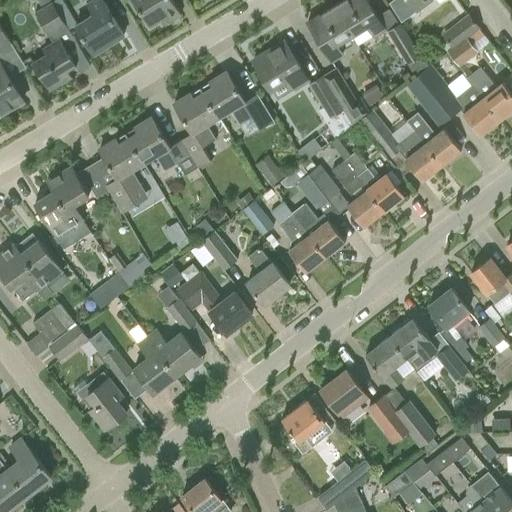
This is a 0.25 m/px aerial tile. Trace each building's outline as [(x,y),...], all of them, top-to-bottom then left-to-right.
[(61,0),(55,0),(51,2),(66,27),(67,30),(76,24),(61,0)] [(93,15),(75,26),(93,55),(123,36),(101,0),(95,0),(87,5),(93,15)] [(128,0),(135,12),(139,9),(149,27),(166,17),(169,22),(181,15),(171,0),(128,0)] [(366,0),(344,0),(334,6),(351,36),(367,26),(373,37),(384,30),(366,0)] [(443,0),(392,0),(389,3),(402,21),(418,10),(416,7),(425,0),(436,0),(439,3),(443,0)] [(42,8),(34,13),(48,37),(53,44),(61,39),(67,51),(73,47),(74,47),(65,32),(63,28),(66,27),(51,3),(42,8)] [(351,36),(334,6),(307,23),(331,62),(342,55),(336,45),(351,36)] [(444,35),(454,48),(466,38),(466,37),(478,28),(468,15),(444,35)] [(387,33),(415,76),(417,74),(427,66),(420,55),(400,24),(387,33)] [(0,50),(11,44),(0,26),(0,50)] [(466,38),(454,48),(448,53),(459,67),(478,52),(466,38)] [(76,65),(67,51),(61,39),(53,44),(42,51),(45,55),(33,63),(39,73),(49,90),(71,77),(67,71),(76,65)] [(253,60),(264,77),(271,90),(289,79),(295,90),(308,82),(284,41),(253,60)] [(0,115),(23,101),(0,63),(0,115)] [(430,64),(427,66),(417,74),(426,85),(452,117),(460,110),(480,135),(498,121),(471,85),(457,97),(430,64)] [(466,78),(471,85),(498,121),(511,110),(511,95),(502,83),(496,87),(480,67),(466,78)] [(336,70),(323,78),(352,125),(369,111),(360,98),(356,101),(336,70)] [(227,72),(200,88),(217,118),(230,110),(239,125),(252,118),(259,130),(274,121),(257,94),(245,101),(227,72)] [(414,77),(406,84),(427,110),(440,126),(452,117),(426,85),(417,74),(415,76),(414,77)] [(352,125),(323,78),(309,87),(322,107),(318,109),(336,138),(352,125)] [(192,133),(180,140),(197,167),(210,160),(202,148),(214,140),(205,125),(217,118),(200,88),(174,104),(192,133)] [(442,165),(415,130),(399,142),(372,110),(360,120),(389,158),(398,151),(422,181),(442,165)] [(408,121),(415,130),(442,165),(461,150),(444,128),(436,135),(418,113),(408,121)] [(152,117),(125,134),(143,162),(154,156),(163,171),(176,163),(183,175),(197,167),(180,140),(170,146),(152,117)] [(105,185),(109,191),(115,203),(121,213),(134,205),(126,193),(139,185),(130,170),(143,162),(125,134),(99,150),(117,179),(105,185)] [(354,153),(343,161),(384,211),(403,196),(386,174),(377,181),(354,153)] [(269,157),(258,165),(265,176),(276,168),(269,157)] [(301,164),(308,174),(328,200),(339,191),(319,166),(316,168),(309,158),(301,164)] [(384,211),(343,161),(332,169),(355,198),(347,205),(364,226),(384,211)] [(47,181),(53,191),(64,209),(72,205),(88,196),(85,192),(90,189),(96,199),(109,191),(105,185),(94,192),(81,171),(75,174),(71,167),(47,181)] [(328,200),(308,174),(296,183),(317,209),(328,200)] [(64,209),(53,191),(35,202),(55,235),(71,226),(79,240),(89,233),(72,205),(64,209)] [(248,194),(236,203),(242,210),(243,209),(254,201),(248,194)] [(242,211),(260,235),(273,226),(254,201),(242,211)] [(326,256),(293,213),(292,213),(283,202),(270,213),(296,245),(289,250),(306,272),(326,256)] [(306,203),(293,213),(326,256),(345,241),(324,213),(318,218),(306,203)] [(31,233),(15,246),(21,253),(18,255),(31,272),(26,277),(36,290),(44,300),(53,293),(46,283),(52,278),(62,271),(50,256),(38,240),(32,232),(31,233)] [(201,242),(223,270),(236,260),(214,232),(201,242)] [(14,244),(0,254),(0,281),(5,289),(10,285),(22,301),(36,290),(26,277),(31,272),(18,255),(21,253),(15,246),(14,244)] [(247,282),(252,289),(264,305),(289,285),(271,262),(270,263),(258,248),(247,257),(259,272),(247,282)] [(511,272),(505,278),(490,258),(470,273),(494,303),(509,292),(511,296),(511,272)] [(171,265),(159,274),(170,288),(182,278),(171,265)] [(126,267),(117,274),(128,287),(136,281),(126,267)] [(128,287),(117,274),(90,294),(101,307),(128,287)] [(209,312),(214,318),(226,334),(252,314),(235,292),(223,302),(202,275),(180,292),(193,309),(204,301),(211,311),(209,312)] [(428,306),(441,321),(446,328),(469,310),(451,288),(428,306)] [(167,308),(183,328),(195,319),(178,299),(167,308)] [(59,303),(50,310),(65,330),(75,323),(59,303)] [(65,330),(50,310),(32,323),(48,343),(65,330)] [(413,318),(389,336),(405,358),(416,371),(436,356),(438,354),(436,350),(428,340),(429,339),(413,318)] [(494,347),(504,339),(489,319),(479,327),(494,347)] [(50,347),(60,359),(87,338),(77,326),(50,347)] [(158,330),(148,338),(176,375),(200,356),(181,332),(167,342),(158,330)] [(88,340),(118,378),(129,369),(98,331),(88,340)] [(405,358),(389,336),(365,355),(381,375),(382,374),(392,388),(403,379),(393,367),(405,358)] [(449,345),(456,354),(467,346),(460,336),(449,345)] [(176,375),(148,338),(138,345),(147,357),(133,368),(152,393),(176,375)] [(438,354),(436,356),(448,372),(462,362),(456,354),(449,345),(438,353),(438,354)] [(320,389),(339,414),(356,401),(359,404),(368,397),(346,369),(320,389)] [(126,413),(117,401),(123,397),(103,371),(76,391),(105,429),(126,413)] [(400,438),(409,430),(395,411),(383,395),(369,407),(389,432),(392,429),(400,438)] [(295,443),(302,453),(310,447),(303,438),(325,421),(307,399),(281,419),(298,441),(295,443)] [(395,411),(409,430),(428,453),(439,444),(433,436),(435,434),(408,400),(395,411)] [(452,403),(452,408),(456,413),(464,423),(473,416),(474,415),(470,409),(469,410),(465,405),(462,401),(457,400),(452,403)] [(467,433),(482,433),(478,416),(462,427),(467,433)] [(334,459),(348,448),(333,429),(318,441),(334,459)] [(460,437),(443,451),(451,462),(469,448),(460,437)] [(19,460),(7,470),(6,470),(26,496),(51,477),(22,439),(10,448),(19,460)] [(481,450),(488,459),(496,454),(488,444),(481,450)] [(443,451),(426,464),(429,469),(430,468),(435,475),(451,462),(443,451)] [(420,459),(403,471),(412,482),(429,469),(426,464),(420,459)] [(0,509),(2,511),(5,511),(26,496),(6,470),(7,470),(0,460),(0,509)] [(364,460),(334,484),(344,496),(349,492),(355,488),(374,473),(364,460)] [(412,482),(403,471),(385,485),(393,496),(412,482)] [(212,511),(210,509),(222,501),(204,478),(182,496),(194,511),(212,511)] [(457,505),(462,511),(491,511),(483,501),(471,486),(467,489),(466,493),(468,496),(457,505)] [(511,511),(511,501),(500,487),(483,501),(491,511),(511,511)] [(365,511),(355,488),(349,492),(344,496),(334,504),(337,511),(365,511)]
